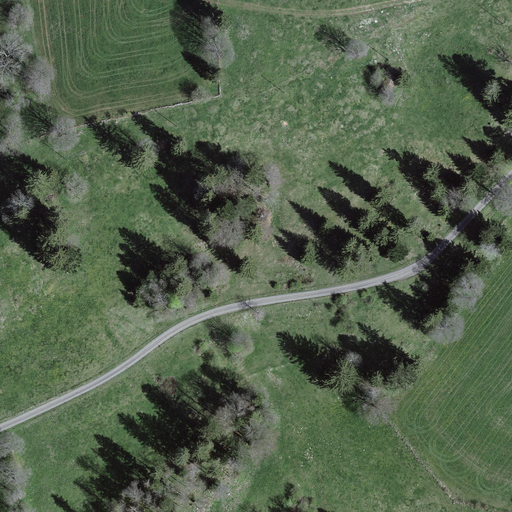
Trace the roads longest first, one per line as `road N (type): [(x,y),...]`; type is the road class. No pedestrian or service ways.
road 1 (unclassified): [(511,183),(413,273),(226,309),(169,334),(96,386),(0,430)]
road 2 (track): [(217,4),(337,15),(419,0)]
